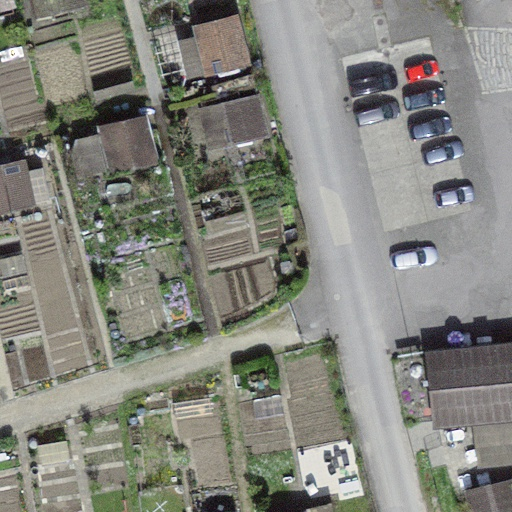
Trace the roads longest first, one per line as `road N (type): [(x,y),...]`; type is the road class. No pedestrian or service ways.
road 1 (residential): [(285,0),(407,511)]
road 2 (track): [(0,416),(356,297)]
road 3 (unknown): [(511,174),(356,297)]
